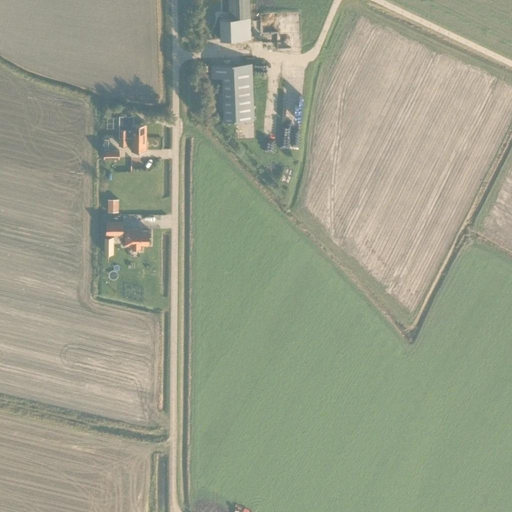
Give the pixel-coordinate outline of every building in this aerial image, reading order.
[(228,0),(229,18),(219,19),(220,39),(251,38),(249,0),(228,0)] [(220,76),(223,119),(253,118),(250,62),(210,64),(210,76),(220,76)] [(118,128),(118,137),(145,137),(145,123),(131,123),(131,132),(127,132),(127,128),(118,128)] [(145,137),(118,137),(118,145),(131,145),(131,151),(145,151),(145,137)] [(103,158),(119,158),(119,149),(104,149),(103,158)] [(289,183),(296,168),(289,165),(283,181),(289,183)] [(118,211),(118,198),(108,198),(107,211),(118,211)] [(137,228),(125,227),(122,227),(122,221),(106,221),(106,233),(122,233),(122,232),(125,232),(125,244),(131,244),(131,247),(140,247),(140,242),(149,242),(149,230),(137,229),(137,228)] [(104,253),(112,253),(112,237),(104,237),(104,253)]
